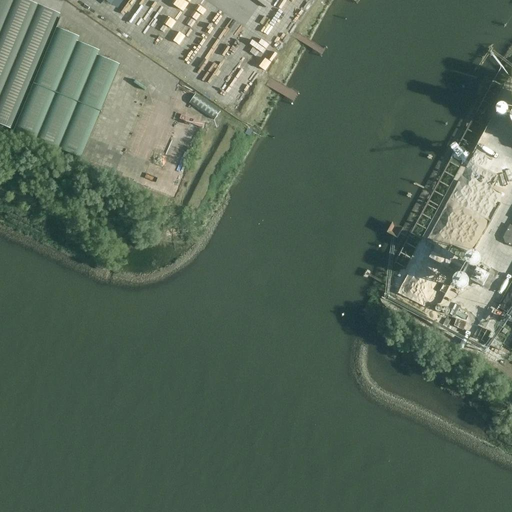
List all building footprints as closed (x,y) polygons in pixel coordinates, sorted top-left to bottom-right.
[(24,0),(0,0),(0,125),(11,130),(59,14),(24,0)] [(76,42),(78,37),(55,28),(12,131),(80,159),(119,65),(96,56),(98,51),(76,42)] [(503,238),(505,243),(511,247),(511,226),(510,226),(503,238)] [(471,280),(470,281),(471,282),(482,287),(482,288),(489,292),(498,273),(490,269),(488,274),(477,268),(471,280)] [(494,339),(490,346),(499,351),(503,343),(494,339)]
